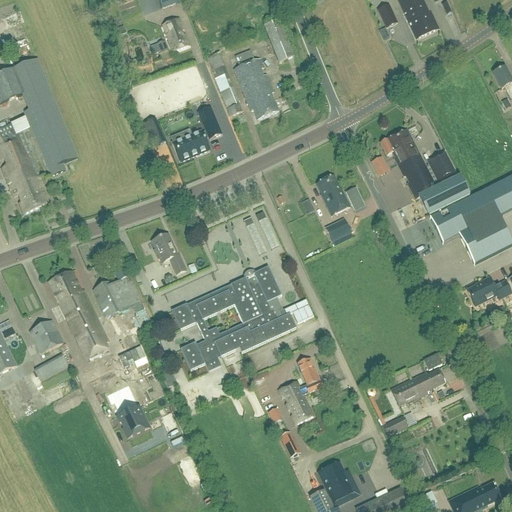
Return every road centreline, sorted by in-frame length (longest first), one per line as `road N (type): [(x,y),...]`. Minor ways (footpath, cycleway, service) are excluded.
road 1 (unclassified): [(511,474),(342,124)]
road 2 (tertiary): [(0,263),(158,208),(342,124)]
road 3 (tertiary): [(342,124),(511,17)]
road 4 (unclassified): [(342,124),(292,0)]
